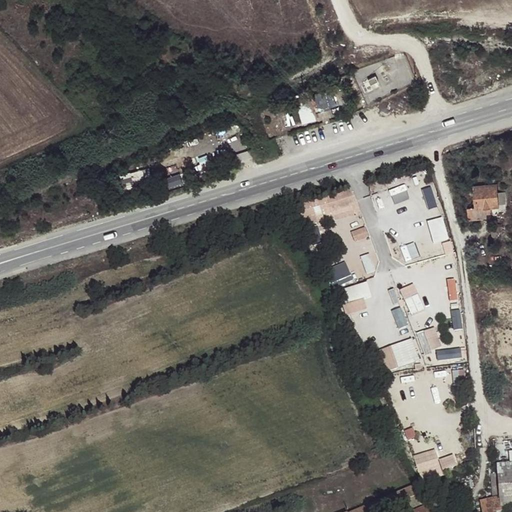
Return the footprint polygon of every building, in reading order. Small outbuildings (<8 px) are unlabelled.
[(385,75),(367,82),(371,90),(381,85),(383,89),(391,86),(385,75)] [(326,91),(312,95),(316,113),(331,110),(326,91)] [(311,92),(296,96),(303,124),(318,120),(316,113),(312,95),(311,92)] [(415,188),(422,204),(437,198),(430,182),(415,188)] [(496,186),(475,187),(477,207),(468,208),(469,221),(487,219),(487,215),(491,214),(491,208),(498,207),(498,206),(506,205),(505,192),(497,193),(496,186)] [(434,243),(449,238),(443,216),(428,221),(434,243)] [(346,261),(326,269),(333,288),(354,280),(346,261)] [(449,279),(450,300),(458,300),(456,278),(449,279)] [(368,308),(365,299),(373,296),(367,281),(345,289),(350,302),(342,305),(347,316),(368,308)] [(401,289),(411,315),(425,309),(415,284),(401,289)] [(461,309),(452,311),(455,328),(464,327),(461,309)] [(417,332),(424,353),(443,348),(437,326),(417,332)] [(388,372),(421,361),(413,338),(380,349),(388,372)] [(461,348),(436,350),(437,361),(462,359),(461,348)] [(419,464),(425,481),(450,472),(444,456),(419,464)] [(507,504),(511,503),(511,464),(497,465),(498,473),(501,505),(502,505),(507,504)] [(500,511),(503,511),(502,505),(501,505),(498,473),(491,474),(493,499),(480,502),(481,511),(500,511)] [(374,511),(422,492),(418,484),(418,483),(405,489),(353,511),(350,511),(374,511)] [(441,489),(428,495),(436,511),(449,506),(441,489)]
